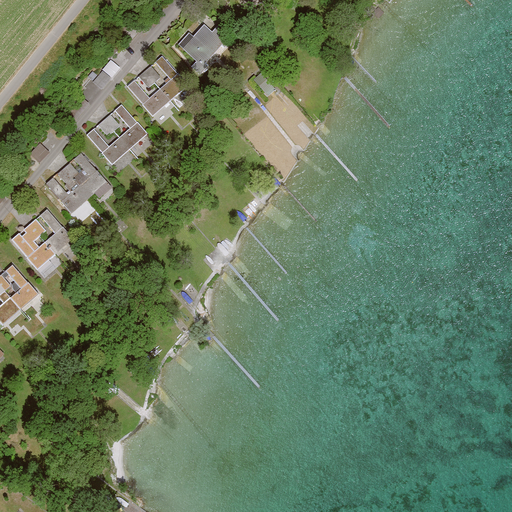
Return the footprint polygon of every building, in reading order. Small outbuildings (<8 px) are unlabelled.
[(132,17),(118,34),(129,44),(144,27),(132,17)] [(224,49),(232,40),(218,27),(212,33),(204,26),(193,37),(189,34),(178,45),(196,62),(191,68),(199,76),(208,66),(205,64),(222,46),(224,49)] [(152,117),(188,86),(162,57),(155,63),(171,81),(149,99),(134,81),(127,88),(152,117)] [(112,59),(93,79),(102,87),(121,67),(112,59)] [(112,165),(147,135),(121,105),(115,112),(130,129),(109,148),(94,130),(87,136),(112,165)] [(31,152),(40,161),(51,151),(42,142),(31,152)] [(71,214),(107,183),(81,154),(74,160),(83,171),(79,174),(70,164),(58,174),(67,185),(62,189),(53,178),(46,185),(71,214)] [(37,270),(73,240),(47,210),(40,216),(55,234),(39,248),(33,242),(45,232),(36,220),(23,231),(26,234),(22,237),(19,234),(12,240),(37,270)] [(0,322),(3,326),(38,295),(13,265),(5,272),(21,289),(0,306),(0,322)]
